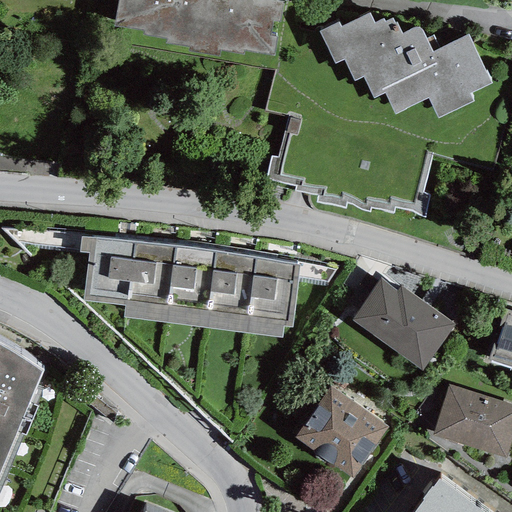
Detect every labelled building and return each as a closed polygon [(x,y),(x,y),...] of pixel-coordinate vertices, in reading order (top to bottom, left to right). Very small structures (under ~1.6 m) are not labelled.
[(118,0),(114,26),(143,31),(142,35),(166,39),(166,43),(188,47),(187,51),(219,57),(220,51),(243,55),(244,51),(273,56),(276,37),(270,36),(273,20),(279,21),(282,2),(272,0),(118,0)] [(432,52),(422,30),(420,29),(419,27),(416,27),(415,27),(401,34),(395,22),(394,23),(392,19),(384,22),(382,19),(374,23),(369,13),(340,27),(338,22),(319,32),(334,64),(343,59),(354,81),(363,77),(374,98),(385,93),(395,114),(428,98),(438,118),(473,101),(470,94),(491,83),(468,35),(432,52)] [(433,154),(289,117),(286,131),(284,131),(277,157),(271,156),(265,181),(294,186),(293,190),(318,195),(317,203),(344,208),(346,205),(369,213),(372,208),(392,213),(394,207),(424,215),(430,194),(422,192),(433,154)] [(282,338),(283,326),(292,327),(300,265),(267,260),(234,254),(201,250),(168,246),(135,242),(81,237),(79,253),(88,253),(83,301),(125,306),(123,318),(282,338)] [(400,286),(397,291),(382,280),(352,320),(422,371),(455,325),(400,286)] [(511,311),(503,309),(488,360),(511,367),(511,311)] [(0,511),(0,488),(23,434),(25,436),(37,407),(35,406),(43,388),(37,386),(43,371),(0,345),(0,511)] [(511,404),(449,385),(432,436),(506,459),(511,438),(511,404)] [(330,387),(294,437),(352,479),(388,428),(330,387)] [(483,511),(438,480),(433,487),(431,486),(422,499),(423,500),(414,511),(483,511)]
